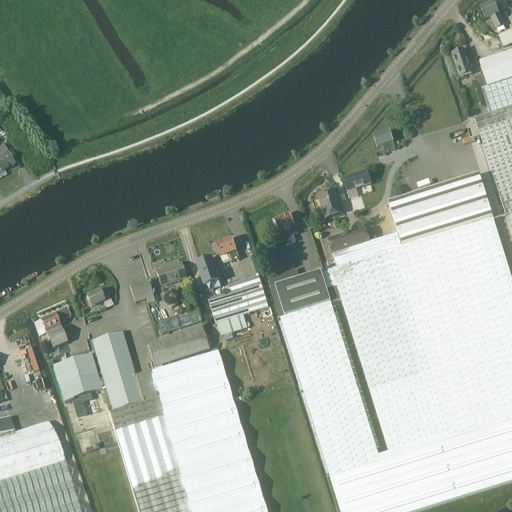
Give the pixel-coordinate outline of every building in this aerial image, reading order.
[(505,26),(494,2),(481,8),(487,20),(490,19),(496,30),(505,26)] [(504,49),(511,45),(511,31),(500,37),(504,49)] [(465,48),(450,53),(453,61),(451,62),(454,71),(452,71),(457,88),(479,80),(471,58),(469,58),(465,48)] [(490,115),(475,120),(511,233),(511,53),(480,64),(488,88),(482,90),(490,115)] [(396,151),(390,132),(374,137),(378,149),(383,147),(385,154),(396,151)] [(0,173),(15,166),(9,154),(6,149),(0,151),(0,154),(2,158),(0,158),(0,173)] [(350,200),(358,197),(356,191),(372,186),(367,172),(345,179),(349,192),(347,193),(350,200)] [(331,290),(327,291),(322,273),(300,280),(297,271),(268,280),(281,320),(278,321),(327,479),(328,479),(330,478),(340,511),(417,511),(511,482),(511,279),(493,219),(480,176),(388,204),(398,235),(378,241),(374,228),(366,231),(365,229),(338,237),(329,240),(333,255),(335,262),(337,268),(332,270),(335,280),(333,280),(333,281),(335,289),(331,290)] [(326,220),(342,215),(335,192),(319,197),(326,220)] [(275,221),(280,233),(284,241),(285,243),(284,243),(286,247),(295,242),(293,237),(298,235),(289,215),(275,221)] [(240,261),(233,240),(216,246),(220,259),(230,256),(232,263),(240,261)] [(277,241),(257,247),(260,255),(280,249),(277,241)] [(207,293),(213,291),(212,286),(221,283),(214,259),(197,264),(204,288),(205,288),(207,293)] [(161,289),(185,281),(180,266),(156,273),(161,289)] [(216,325),(269,308),(259,278),(229,287),(231,293),(209,300),(216,325)] [(135,305),(153,299),(147,281),(129,287),(135,305)] [(91,309),(104,303),(99,292),(87,298),(91,309)] [(40,322),(34,324),(39,338),(46,335),(53,351),(67,345),(60,329),(61,328),(60,326),(65,324),(64,321),(70,318),(67,310),(40,322)] [(162,336),(201,323),(197,311),(158,324),(162,336)] [(155,369),(209,352),(201,328),(147,346),(155,369)] [(102,392),(65,403),(77,441),(89,480),(99,511),(265,511),(254,476),(233,403),(217,353),(150,373),(136,378),(122,334),(91,343),(102,380),(98,381),(102,392)] [(90,355),(54,367),(65,403),(102,392),(98,381),(90,355)] [(0,436),(14,432),(10,419),(0,422),(0,436)] [(0,511),(81,511),(59,441),(49,422),(14,433),(15,436),(14,436),(0,440),(0,511)]
